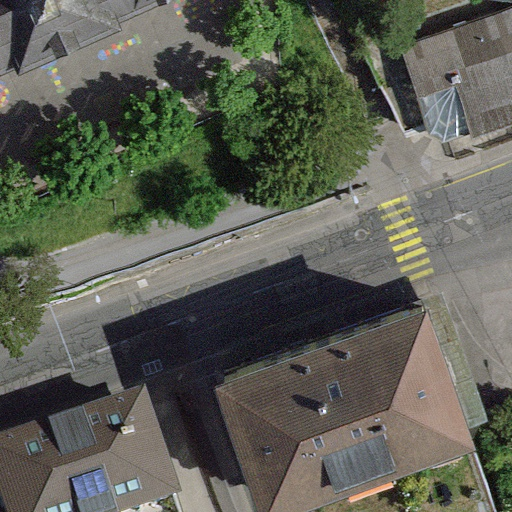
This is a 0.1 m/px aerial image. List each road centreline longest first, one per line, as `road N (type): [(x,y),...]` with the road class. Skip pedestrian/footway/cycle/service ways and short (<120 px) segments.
road 1 (tertiary): [(511,197),(172,323)]
road 2 (residential): [(172,323),(251,511)]
road 3 (tertiary): [(172,323),(0,390)]
